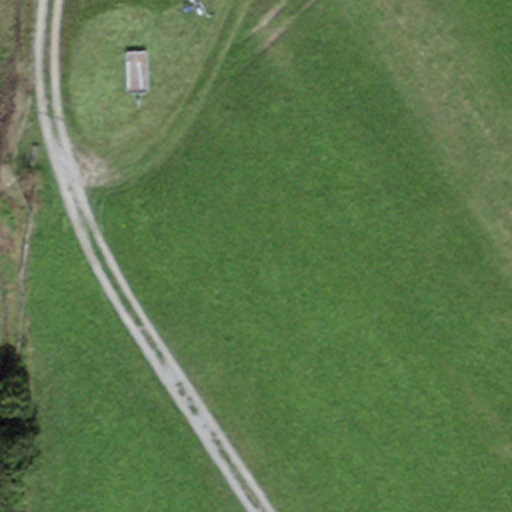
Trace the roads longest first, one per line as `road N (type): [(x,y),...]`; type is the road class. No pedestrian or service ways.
road 1 (track): [(253,511),(112,296),(48,115),(49,0)]
road 2 (track): [(64,172),(132,156),(184,115),(237,0)]
